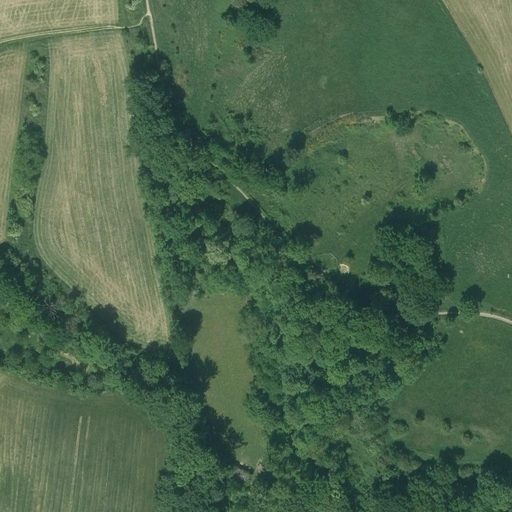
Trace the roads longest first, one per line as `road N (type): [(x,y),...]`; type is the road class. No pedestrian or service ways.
road 1 (track): [(494,508),(307,509),(226,497),(211,482),(176,398),(115,369),(0,273)]
road 2 (track): [(511,323),(477,313),(380,314),(344,301),(180,133),(149,15)]
